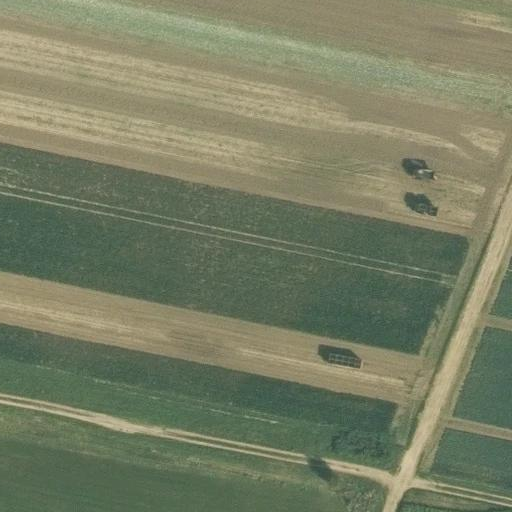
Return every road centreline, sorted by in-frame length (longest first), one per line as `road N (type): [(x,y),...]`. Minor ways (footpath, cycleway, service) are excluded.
road 1 (track): [(0,399),(398,482)]
road 2 (track): [(398,482),(511,192)]
